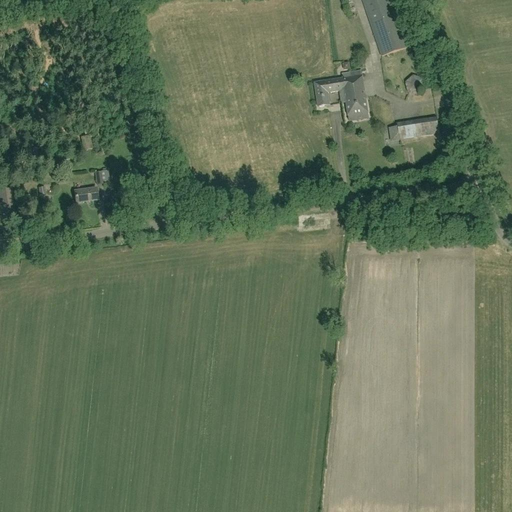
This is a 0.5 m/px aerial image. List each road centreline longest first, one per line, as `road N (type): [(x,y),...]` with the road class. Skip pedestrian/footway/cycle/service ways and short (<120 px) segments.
road 1 (unclassified): [(0,244),(482,183)]
road 2 (unclassified): [(482,183),(419,0)]
